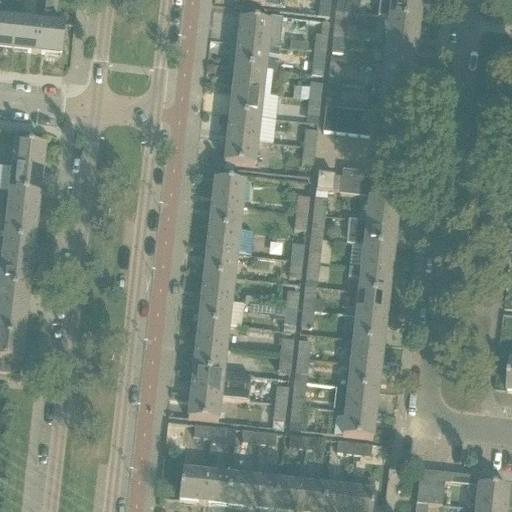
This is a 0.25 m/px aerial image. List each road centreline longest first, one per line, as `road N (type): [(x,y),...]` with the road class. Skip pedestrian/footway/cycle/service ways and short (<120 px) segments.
road 1 (tertiary): [(93,106),(48,511)]
road 2 (tertiary): [(109,511),(151,113)]
road 3 (unclassified): [(447,170),(425,395),(444,428),(511,436)]
road 4 (unclassified): [(466,0),(447,170)]
